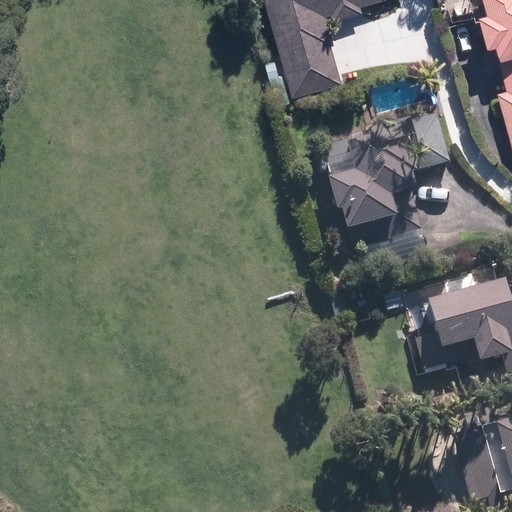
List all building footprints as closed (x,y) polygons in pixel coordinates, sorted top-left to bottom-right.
[(336,18),(364,10),(363,4),(375,0),(266,0),(294,97),(345,82),(334,43),(337,43),(329,13),(335,11),(336,18)] [(511,87),(500,91),(511,132),(511,0),(490,0),(493,8),(485,11),(494,44),(499,42),(511,87)] [(286,73),(270,78),(278,105),(294,101),(286,73)] [(351,141),(350,139),(314,148),(322,181),(335,178),(343,210),(350,208),(352,218),(347,220),(353,241),(379,234),(381,241),(425,230),(415,190),(424,188),(419,171),(423,170),(420,156),(427,154),(417,118),(401,122),(402,127),(391,129),(390,124),(374,128),(375,135),(351,141)] [(501,357),(506,374),(511,372),(511,278),(434,299),(443,331),(419,338),(427,370),(485,354),(486,361),(501,357)] [(345,293),(331,296),(338,319),(351,314),(345,293)] [(511,416),(504,418),(500,403),(466,411),(470,430),(456,432),(475,502),(490,498),(494,511),(505,511),(511,510),(511,416)]
